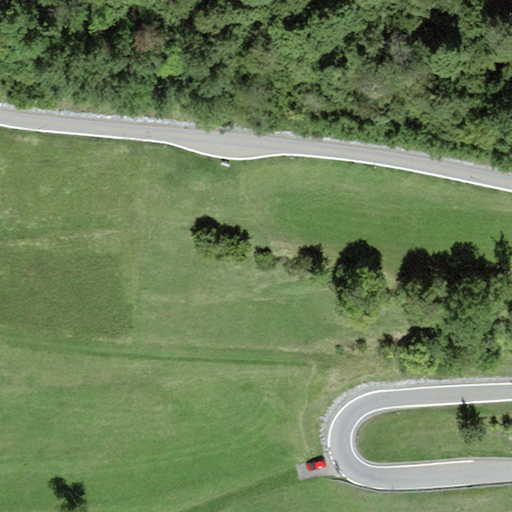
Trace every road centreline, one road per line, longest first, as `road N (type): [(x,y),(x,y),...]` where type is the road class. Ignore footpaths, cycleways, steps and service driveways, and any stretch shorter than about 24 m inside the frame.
road 1 (unclassified): [(511,186),(236,140),(0,114)]
road 2 (unclassified): [(511,471),(410,478),(354,461),(347,439),(348,421),(366,406),(511,396)]
road 3 (track): [(319,365),(0,337)]
